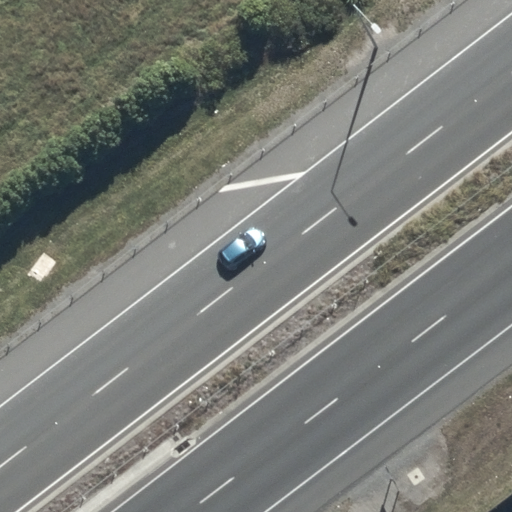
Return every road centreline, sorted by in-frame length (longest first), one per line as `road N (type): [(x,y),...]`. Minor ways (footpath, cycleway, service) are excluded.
road 1 (trunk): [(0,464),(511,74)]
road 2 (trunk): [(511,267),(190,511)]
